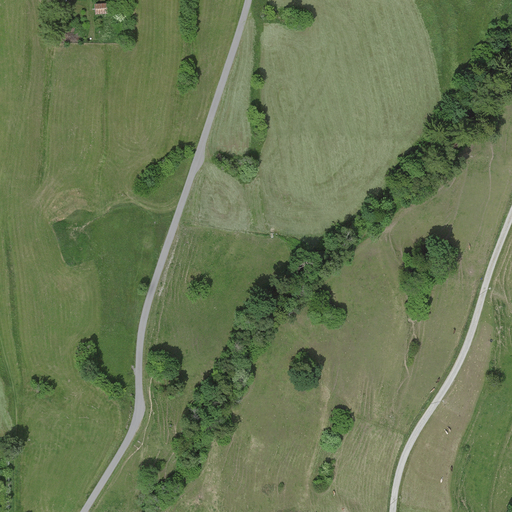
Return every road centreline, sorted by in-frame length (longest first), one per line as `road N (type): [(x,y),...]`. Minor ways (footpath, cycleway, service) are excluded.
road 1 (unclassified): [(248,0),(148,297),(137,428),(86,511)]
road 2 (track): [(394,511),(405,456),(468,350),(511,224)]
